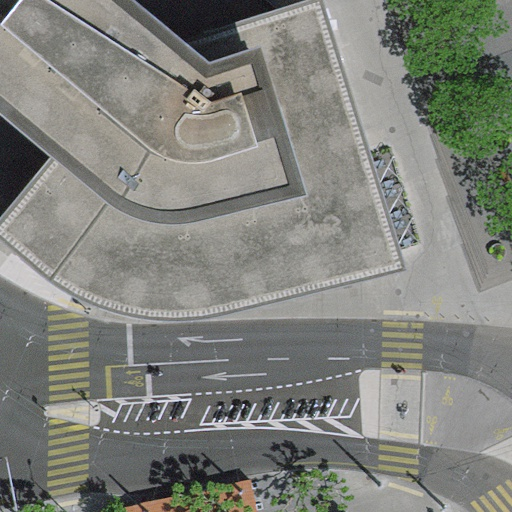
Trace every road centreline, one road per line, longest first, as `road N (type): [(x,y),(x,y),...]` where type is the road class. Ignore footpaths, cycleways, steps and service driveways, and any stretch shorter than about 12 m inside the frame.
road 1 (residential): [(0,445),(73,462),(344,449),(417,459),(511,492)]
road 2 (residential): [(491,354),(402,346),(0,360)]
